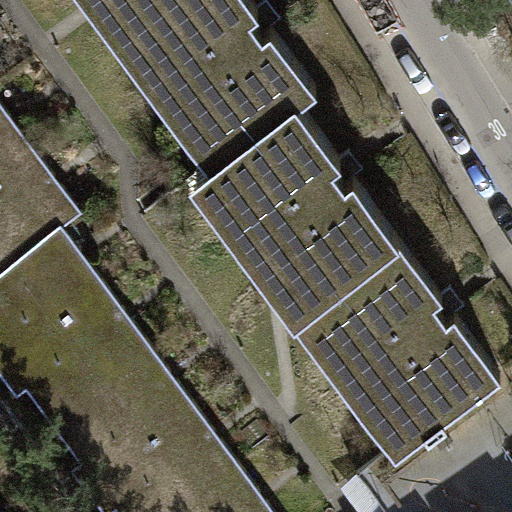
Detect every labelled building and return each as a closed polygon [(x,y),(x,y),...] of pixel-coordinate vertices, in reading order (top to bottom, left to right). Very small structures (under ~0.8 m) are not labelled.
[(210,119),(229,145),(297,96),(316,82),(270,18),(260,25),(248,8),(255,3),(252,0),(133,0),(126,6),(144,31),(125,45),(190,133),(210,119)] [(0,169),(36,143),(0,93),(0,169)] [(294,270),(310,292),(396,230),(352,170),(343,176),(331,160),(340,154),(297,96),(229,145),(211,158),(228,181),(208,195),(274,284),(294,270)] [(82,205),(36,143),(0,169),(0,265),(62,220),(82,205)] [(0,325),(16,348),(107,281),(62,220),(0,265),(0,325)] [(441,291),(396,230),(310,292),(328,316),(308,330),(374,420),(393,406),(411,430),(420,424),(426,433),(445,419),(440,412),(499,369),(453,306),(444,313),(432,297),(441,291)] [(152,342),(107,281),(16,348),(31,368),(23,374),(53,414),(152,342)] [(90,445),(105,466),(195,400),(152,342),(53,414),(80,452),(90,445)] [(168,511),(239,460),(195,400),(105,466),(122,489),(113,496),(125,511),(168,511)] [(277,511),(239,460),(168,511),(277,511)] [(406,511),(492,511),(459,470),(406,511)]
